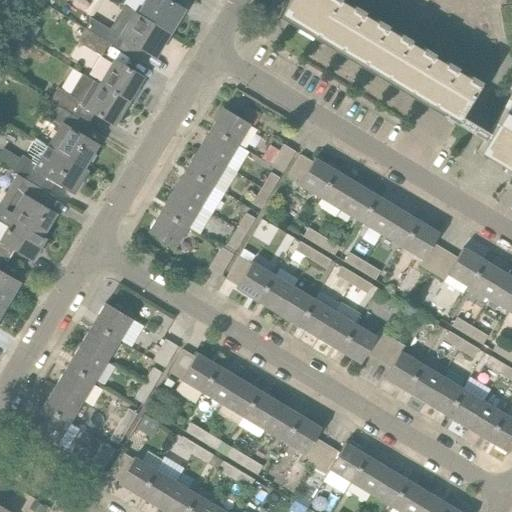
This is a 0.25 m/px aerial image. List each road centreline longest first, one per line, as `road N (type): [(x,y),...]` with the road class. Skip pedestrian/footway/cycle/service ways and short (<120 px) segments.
road 1 (residential): [(509,498),(99,240)]
road 2 (residential): [(511,233),(210,54)]
road 3 (residential): [(99,240),(210,54)]
road 4 (residential): [(0,401),(99,240)]
road 5 (residential): [(105,511),(0,447)]
